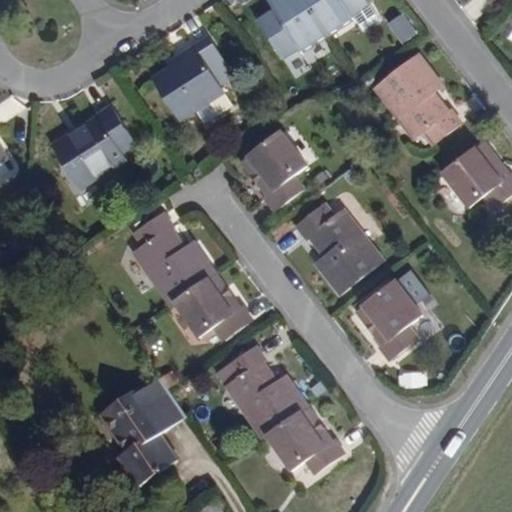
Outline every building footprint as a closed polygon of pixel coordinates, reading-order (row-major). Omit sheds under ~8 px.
[(303,50),(330,33),(308,0),(272,0),(276,6),(259,18),(283,54),(299,44),(303,50)] [(308,0),(330,33),(355,16),(351,10),(367,0),(308,0)] [(388,24),(401,44),(416,35),(402,14),(388,24)] [(221,85),(236,74),(211,36),(195,45),(200,52),(174,68),(169,62),(152,73),(182,119),(225,91),(221,85)] [(427,91),(439,81),(419,54),(378,83),(402,116),(397,120),(412,139),(424,130),(435,143),(460,124),(451,111),(448,113),(434,93),(431,95),(427,91)] [(112,164),(140,145),(116,108),(104,116),(106,122),(77,141),(73,136),(55,148),(84,191),(116,170),(112,164)] [(295,173),(309,162),(283,127),(243,158),(268,191),(265,193),(275,206),(304,185),(295,173)] [(0,164),(13,156),(0,136),(0,164)] [(511,176),(508,179),(484,145),(444,175),(469,209),(484,198),(493,211),(511,196),(511,176)] [(344,204),(331,214),(321,202),(295,222),(305,233),(308,231),(323,252),(326,250),(329,254),(317,262),(339,290),(378,261),(354,228),(358,225),(344,204)] [(149,273),(154,270),(175,301),(216,274),(199,248),(185,257),(181,251),(185,249),(169,227),(173,224),(163,211),(139,229),(148,242),(134,252),(149,273)] [(243,306),(239,309),(216,274),(175,301),(199,335),(212,326),(223,341),(253,321),(243,306)] [(410,325),(424,314),(399,279),(359,310),(383,342),(380,345),(391,358),(419,337),(410,325)] [(239,407),(244,404),(266,436),(307,408),(286,378),(277,384),(261,362),(264,360),(254,346),(216,373),(239,407)] [(399,375),(399,389),(425,389),(425,375),(399,375)] [(172,451),(199,432),(173,393),(157,404),(154,402),(113,429),(139,467),(132,472),(151,502),(189,477),(172,451)] [(333,440),(330,442),(307,408),(266,436),(289,470),(304,460),(314,474),(343,455),(333,440)]
